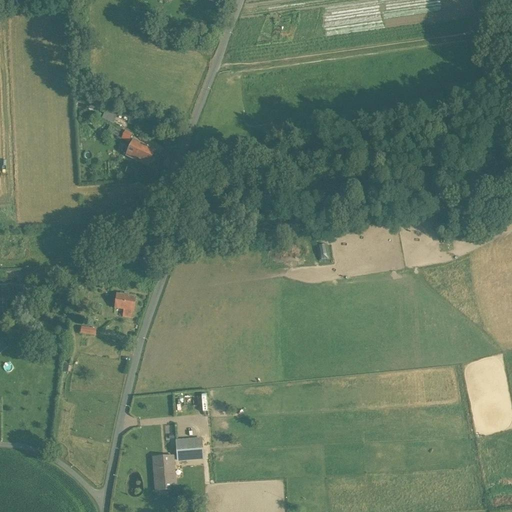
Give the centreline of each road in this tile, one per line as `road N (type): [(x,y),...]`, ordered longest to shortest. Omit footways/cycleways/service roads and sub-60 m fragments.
road 1 (unclassified): [(104,502),(136,355),(173,237),(177,173)]
road 2 (unclassified): [(0,332),(177,173)]
road 3 (unclassified): [(177,173),(241,0)]
road 4 (unclassified): [(104,502),(54,458),(0,444)]
